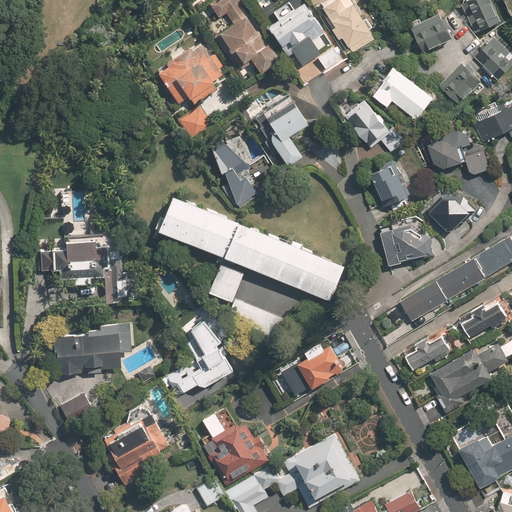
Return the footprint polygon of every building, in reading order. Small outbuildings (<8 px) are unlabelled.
[(239,0),(217,0),(210,5),(218,17),(227,11),(231,17),(245,8),(239,0)] [(333,30),(339,39),(343,36),(349,45),(370,30),(349,0),(330,0),(322,6),(337,27),(333,30)] [(491,0),(462,0),(477,33),(501,23),(491,0)] [(294,10),(290,3),(274,13),(279,20),(269,26),(287,54),(293,50),(302,65),(321,52),(312,38),(322,31),(304,3),(294,10)] [(441,11),(410,26),(423,51),(453,37),(441,11)] [(261,70),(280,58),(270,41),(266,44),(247,14),(220,32),(232,52),(236,49),(245,62),(252,57),(261,70)] [(511,66),(511,49),(497,33),(473,56),(496,81),(511,66)] [(190,97),(195,105),(178,117),(191,138),(225,115),(212,95),(220,89),(214,80),(224,74),(221,68),(226,64),(217,51),(212,54),(203,42),(160,70),(181,102),(190,97)] [(343,57),(335,46),(318,58),(326,69),(343,57)] [(468,67),(463,62),(441,85),(459,102),(481,79),(476,75),(480,71),(471,63),(468,67)] [(394,67),(373,96),(386,106),(391,99),(418,119),(434,97),(394,67)] [(255,116),(287,164),(302,153),(289,134),(308,122),(289,94),(255,116)] [(390,129),(366,100),(347,115),(371,145),(390,129)] [(504,133),(508,143),(511,140),(511,103),(475,121),(485,142),(504,133)] [(465,161),(462,152),(473,136),(452,123),(443,138),(430,143),(438,170),(465,161)] [(406,138),(398,128),(383,140),(391,150),(406,138)] [(245,166),(254,161),(246,138),(243,139),(240,132),(210,142),(220,172),(225,171),(236,202),(258,188),(245,166)] [(482,143),(466,149),(474,173),(490,167),(482,143)] [(371,171),(383,200),(390,197),(392,202),(411,194),(397,160),(371,171)] [(157,227),(223,255),(329,299),(344,264),(238,220),(172,192),(157,227)] [(463,195),(441,195),(427,209),(450,231),(461,220),(463,222),(477,208),(463,195)] [(402,263),(437,255),(431,232),(424,234),(421,223),(384,232),(389,253),(399,250),(402,263)] [(75,281),(91,282),(92,277),(104,277),(104,269),(111,269),(110,298),(128,299),(130,236),(61,234),(60,248),(54,248),(53,267),(61,267),(60,276),(75,276),(75,281)] [(511,239),(509,235),(401,301),(413,322),(511,261),(511,239)] [(244,272),(221,263),(210,292),(233,301),(244,272)] [(490,323),(493,328),(505,320),(503,316),(507,314),(499,301),(488,307),(486,305),(474,312),(476,315),(462,322),(470,335),(490,323)] [(210,323),(201,319),(189,325),(196,337),(189,341),(198,359),(166,375),(176,393),(196,382),(204,385),(234,370),(219,342),(228,337),(219,318),(210,323)] [(130,348),(130,322),(102,322),(102,326),(88,326),(88,331),(55,332),(56,372),(81,371),(81,369),(87,368),(87,364),(102,363),(102,368),(119,367),(118,348),(130,348)] [(418,349),(406,357),(413,369),(450,347),(443,335),(431,341),(429,337),(416,344),(418,349)] [(359,363),(344,336),(330,343),(318,350),(316,346),(306,352),(309,358),(296,365),(300,371),(289,377),(299,396),(331,379),(330,377),(335,374),(336,375),(349,368),(359,363)] [(511,338),(501,344),(498,340),(478,352),(475,346),(432,371),(440,384),(433,388),(447,414),(468,402),(464,393),(492,377),(489,371),(510,360),(506,354),(511,351),(511,338)] [(84,391),(59,405),(69,423),(94,409),(84,391)] [(243,424),(234,406),(218,415),(216,411),(205,418),(214,434),(203,440),(215,462),(224,478),(228,485),(269,461),(247,422),(243,424)] [(116,429),(104,435),(119,462),(114,464),(124,482),(148,469),(144,460),(160,451),(159,449),(169,443),(152,410),(131,421),(129,418),(114,426),(116,429)] [(488,433),(461,448),(482,487),(506,474),(511,470),(511,433),(493,444),(488,433)] [(286,461),(291,472),(279,478),(289,496),(301,489),(310,506),(346,486),(360,478),(335,434),(286,461)] [(260,511),(255,503),(269,495),(265,488),(279,480),(270,465),(230,488),(243,511),(260,511)] [(216,476),(198,486),(209,504),(226,494),(216,476)] [(0,511),(21,511),(9,488),(0,492),(0,511)] [(413,488),(386,503),(390,511),(412,511),(423,506),(413,488)] [(511,511),(511,498),(502,496),(498,511),(511,511)] [(381,511),(373,498),(347,511),(381,511)] [(193,511),(187,501),(166,511),(193,511)]
